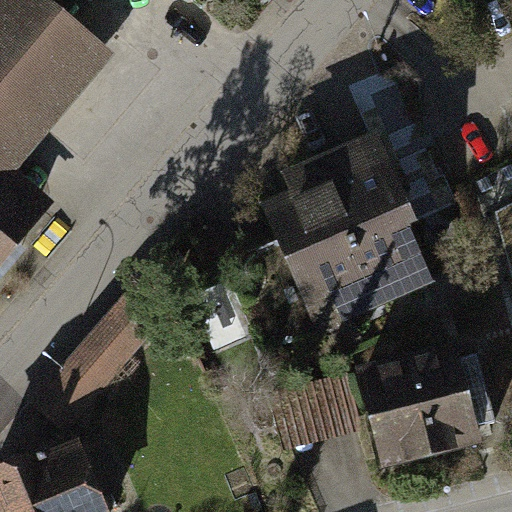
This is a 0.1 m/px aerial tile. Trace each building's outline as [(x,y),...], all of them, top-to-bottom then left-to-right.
[(6,0),(0,0),(0,248),(28,218),(0,191),(0,167),(87,74),(6,0)] [(42,0),(54,10),(62,0),(141,0),(176,28),(199,0),(42,0)] [(285,191),(255,204),(315,338),(431,286),(405,227),(413,223),(372,133),(278,175),(285,191)] [(73,431),(154,329),(116,299),(35,401),(73,431)] [(452,343),(351,369),(378,472),(479,446),(474,426),(492,422),(475,357),(457,362),(452,343)] [(289,442),(356,432),(349,381),(281,391),(289,442)] [(26,453),(0,463),(0,511),(104,511),(74,439),(28,458),(26,453)]
